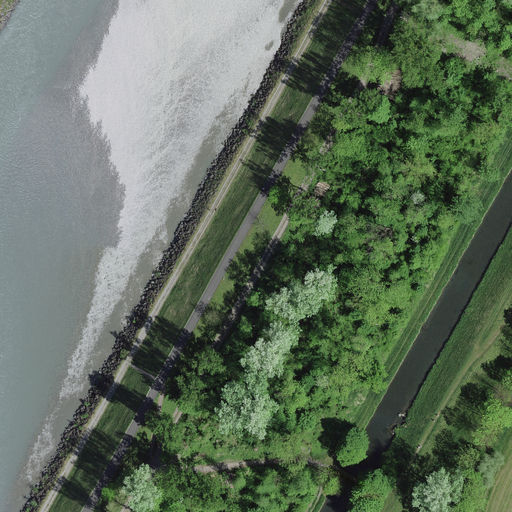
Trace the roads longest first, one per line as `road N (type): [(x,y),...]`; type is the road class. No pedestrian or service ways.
road 1 (track): [(331,0),(43,511)]
road 2 (track): [(127,511),(419,3)]
road 3 (track): [(87,511),(372,0)]
